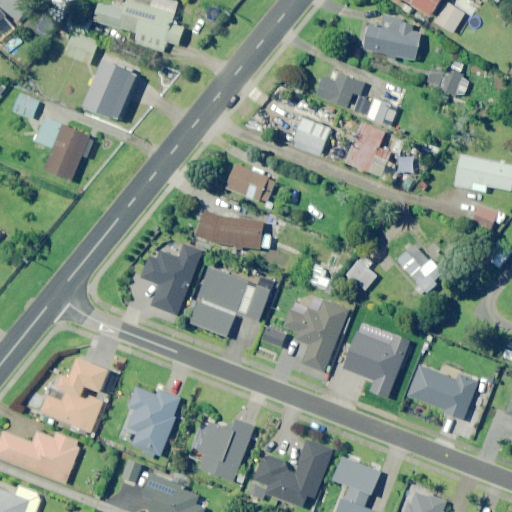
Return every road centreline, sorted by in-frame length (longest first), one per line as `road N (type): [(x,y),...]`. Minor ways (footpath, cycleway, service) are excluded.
road 1 (residential): [(55,294),(511,476)]
road 2 (tertiary): [(55,294),(291,0)]
